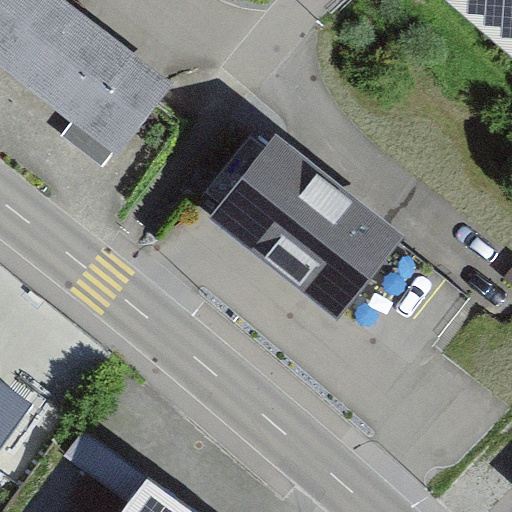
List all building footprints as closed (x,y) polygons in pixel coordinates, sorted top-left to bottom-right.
[(0,0),(0,66),(74,123),(62,139),(107,173),(173,87),(59,0),(0,0)] [(511,0),(445,0),(511,58),(511,0)] [(337,319),(396,242),(274,149),(215,226),(337,319)] [(0,439),(28,402),(0,382),(0,439)] [(192,511),(147,481),(125,511),(192,511)]
